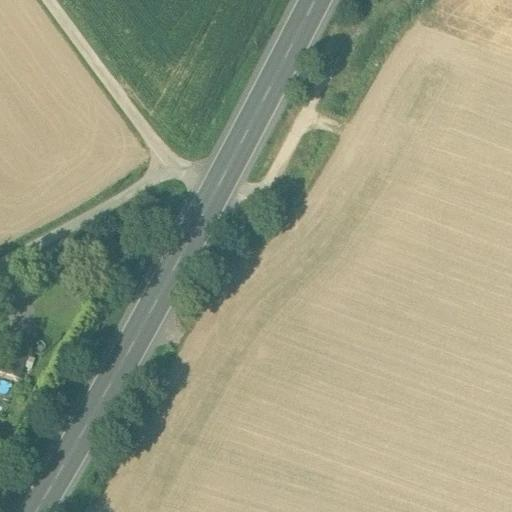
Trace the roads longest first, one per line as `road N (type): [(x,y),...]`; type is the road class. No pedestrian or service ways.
road 1 (primary): [(34,511),(216,189)]
road 2 (primary): [(216,189),(315,0)]
road 3 (unclassified): [(172,167),(42,0)]
road 4 (unclassified): [(172,167),(0,264)]
road 5 (track): [(337,130),(307,117),(265,191),(216,189)]
road 6 (track): [(307,117),(337,57),(393,0)]
